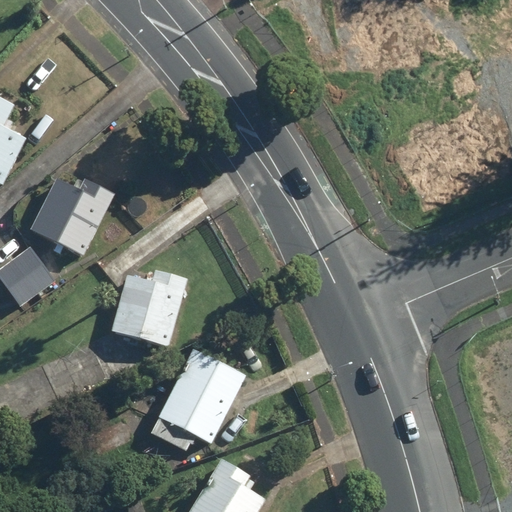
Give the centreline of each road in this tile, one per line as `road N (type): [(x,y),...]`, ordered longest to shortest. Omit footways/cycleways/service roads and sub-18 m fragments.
road 1 (tertiary): [(357,327),(247,131),(134,0)]
road 2 (tertiary): [(420,511),(357,327)]
road 3 (residential): [(357,327),(511,259)]
